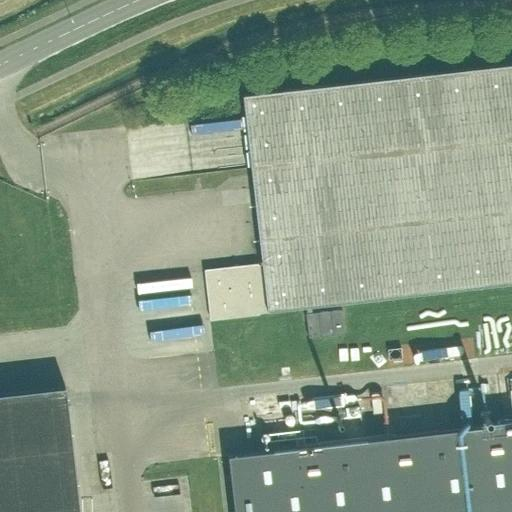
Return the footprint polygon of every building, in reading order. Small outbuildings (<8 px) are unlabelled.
[(511,284),(511,64),(242,95),(261,265),(204,271),(209,319),(511,284)] [(499,402),(495,377),(473,380),(476,404),(499,402)] [(78,511),(64,389),(0,395),(0,511),(78,511)] [(382,413),(380,392),(370,393),(372,414),(382,413)] [(511,511),(511,423),(226,456),(232,511),(511,511)]
